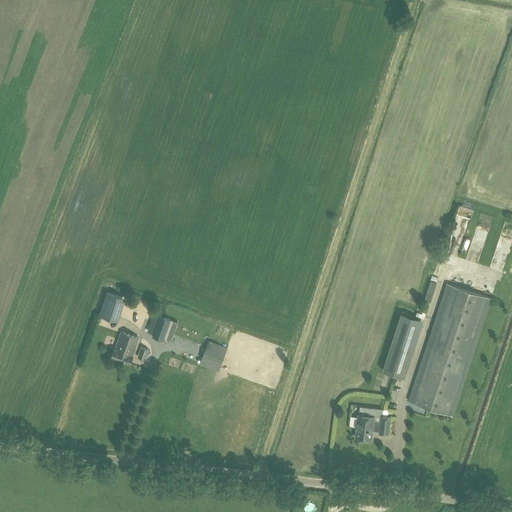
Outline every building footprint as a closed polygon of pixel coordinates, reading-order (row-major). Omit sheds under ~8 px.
[(444,251),(456,251),(456,243),(444,242),(444,251)] [(430,280),(424,300),(429,302),(436,282),(430,280)] [(455,404),(487,293),(443,281),(425,345),(430,346),(429,347),(437,349),(434,363),(442,365),(439,377),(448,379),(444,392),(449,393),(446,401),(455,404)] [(106,292),(98,315),(116,321),(123,297),(106,292)] [(383,371),(402,377),(421,319),(402,313),(383,371)] [(163,339),(170,319),(160,315),(153,335),(163,339)] [(139,338),(121,331),(112,357),(130,363),(139,338)] [(218,371),(227,347),(208,340),(199,364),(218,371)] [(149,350),(141,347),(138,356),(146,359),(149,350)] [(358,414),(356,437),(372,439),(373,429),(380,430),(379,432),(388,433),(390,416),(381,415),(381,421),(374,420),(374,416),(358,414)]
